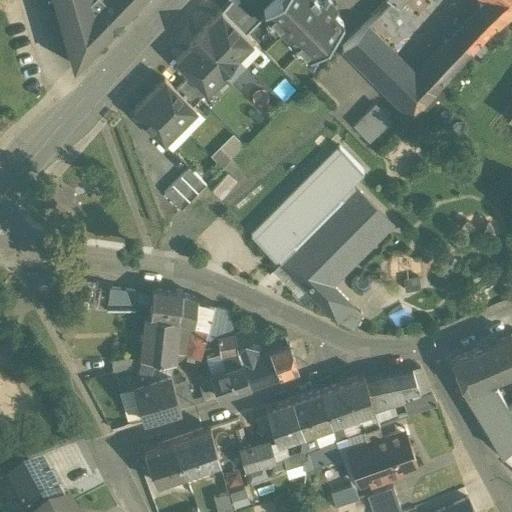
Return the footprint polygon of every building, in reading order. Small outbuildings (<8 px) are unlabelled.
[(55,0),(74,61),(103,32),(93,0),(55,0)] [(114,0),(93,0),(103,32),(121,13),(114,0)] [(114,0),(121,13),(133,0),(114,0)] [(228,0),(221,9),(244,32),(267,10),(262,5),(267,0),(228,0)] [(267,0),(262,5),(267,10),(308,51),(342,17),(331,6),(335,2),(333,0),(267,0)] [(511,6),(511,0),(481,0),(479,3),(497,20),(511,6)] [(479,3),(416,70),(432,88),(490,25),(497,20),(479,3)] [(244,32),(221,9),(205,25),(236,56),(252,40),(244,32)] [(416,70),(365,23),(343,45),(409,112),(432,88),(416,70)] [(236,56),(205,25),(189,41),(191,43),(191,42),(220,72),(221,71),(236,56)] [(220,72),(191,42),(191,43),(175,59),(189,73),(206,90),(223,73),(221,71),(220,72)] [(206,90),(189,73),(182,80),(199,97),(206,90)] [(175,87),(164,76),(148,93),(179,124),(195,108),(192,104),(175,87)] [(199,97),(182,80),(175,87),(192,104),(199,97)] [(148,93),(132,109),(163,140),(179,124),(148,93)] [(511,95),(501,110),(511,118),(511,95)] [(367,137),(389,116),(376,103),(355,124),(367,137)] [(253,236),(278,261),(295,244),(297,247),(341,203),(338,200),(355,184),(351,180),(363,168),(342,147),(253,236)] [(205,182),(188,165),(180,174),(197,191),(205,182)] [(226,172),(212,189),(221,197),(235,180),(226,172)] [(197,191),(180,174),(172,182),(189,199),(197,191)] [(189,199),(172,182),(163,191),(180,208),(189,199)] [(355,184),(338,200),(341,203),(297,247),(295,244),(272,267),(282,277),(289,271),(336,319),(338,317),(353,303),(331,281),(392,221),(355,184)] [(110,285),(106,309),(133,309),(136,289),(110,285)] [(181,291),(152,286),(149,312),(178,317),(181,291)] [(214,302),(181,291),(178,317),(192,322),(208,326),(214,305),(214,302)] [(353,303),(338,317),(353,325),(360,311),(353,303)] [(208,326),(206,334),(217,335),(233,331),(228,308),(214,305),(208,326)] [(178,317),(149,312),(145,313),(139,355),(142,356),(155,358),(165,359),(173,360),(177,326),(178,317)] [(192,322),(178,317),(177,326),(190,330),(192,322)] [(186,357),(198,360),(206,334),(208,326),(192,322),(186,357)] [(251,325),(233,331),(236,348),(241,360),(258,354),(257,353),(255,347),(258,346),(251,325)] [(233,331),(217,335),(220,351),(229,349),(236,348),(233,331)] [(511,339),(509,332),(449,357),(462,389),(491,377),(511,367),(511,339)] [(288,342),(268,350),(278,373),(296,367),(288,342)] [(236,348),(229,349),(234,362),(241,360),(236,348)] [(268,350),(257,353),(258,354),(241,360),(249,383),(278,373),(268,350)] [(111,357),(112,369),(137,372),(142,356),(139,355),(111,357)] [(155,358),(142,356),(135,382),(148,378),(155,358)] [(173,360),(165,359),(155,358),(148,378),(169,372),(171,366),(173,360)] [(234,362),(209,371),(210,374),(214,386),(217,394),(249,383),(241,360),(234,362)] [(412,367),(365,377),(373,406),(388,402),(409,395),(409,391),(419,389),(412,367)] [(148,378),(135,382),(136,386),(145,415),(180,405),(169,372),(148,378)] [(363,373),(320,388),(331,420),(373,406),(365,377),(363,373)] [(210,374),(197,378),(201,390),(214,386),(210,374)] [(491,377),(462,389),(499,450),(511,439),(511,398),(506,402),(491,377)] [(192,401),(185,378),(173,382),(180,405),(192,401)] [(136,386),(123,389),(132,419),(145,415),(136,386)] [(320,388),(291,398),(303,430),(331,420),(320,388)] [(431,391),(403,401),(407,413),(436,402),(431,391)] [(291,398),(265,407),(276,439),(303,430),(291,398)] [(388,402),(373,406),(378,422),(394,418),(388,402)] [(255,419),(262,439),(272,436),(266,415),(255,419)] [(400,466),(416,460),(406,433),(397,436),(395,430),(383,435),(378,423),(363,429),(368,441),(372,440),(373,443),(348,453),(358,481),(368,478),(369,481),(400,469),(400,466)] [(209,426),(172,439),(183,472),(219,460),(209,426)] [(332,427),(322,431),(326,442),(336,437),(332,427)] [(322,431),(302,439),(302,444),(301,452),(305,451),(326,442),(322,431)] [(306,468),(343,455),(336,437),(307,451),(306,468)] [(172,439),(156,444),(158,449),(145,453),(155,481),(183,472),(172,439)] [(268,439),(257,442),(263,462),(274,459),(271,451),(268,439)] [(511,439),(499,450),(498,451),(511,463),(511,439)] [(257,442),(237,448),(243,467),(263,462),(257,442)] [(0,473),(0,482),(3,490),(32,474),(26,463),(0,473)] [(15,511),(58,511),(67,507),(44,469),(32,474),(3,490),(15,511)] [(224,478),(191,490),(195,502),(213,496),(218,511),(227,511),(233,510),(224,478)] [(332,490),(336,503),(358,495),(353,482),(332,490)] [(396,511),(401,510),(392,484),(366,492),(372,511),(396,511)] [(472,511),(467,497),(433,511),(472,511)]
